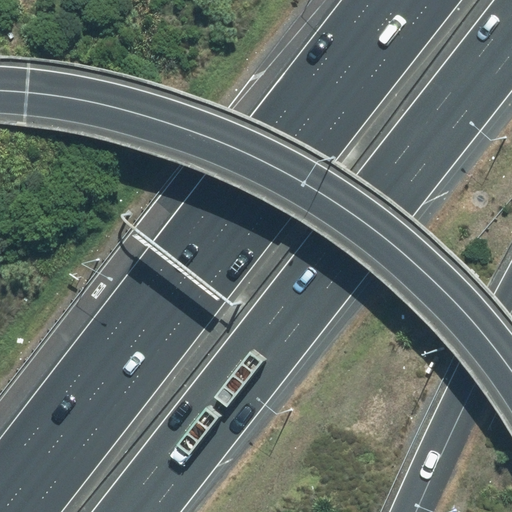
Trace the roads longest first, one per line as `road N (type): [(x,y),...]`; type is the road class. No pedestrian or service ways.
road 1 (motorway): [(32,511),(433,0)]
road 2 (motorway): [(511,14),(118,511)]
road 3 (motorway): [(0,89),(124,108),(282,164),(408,246),(511,355)]
road 4 (motorway): [(511,284),(402,511)]
